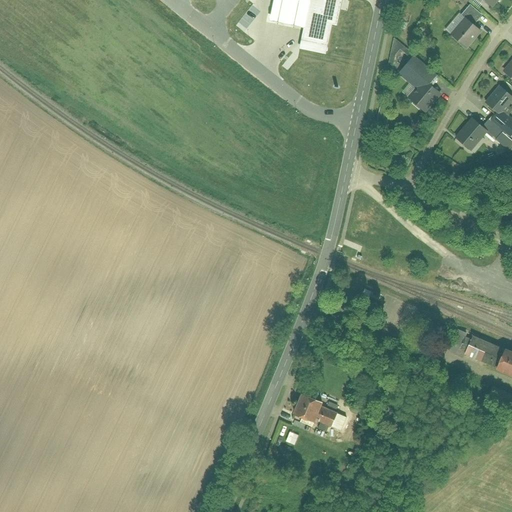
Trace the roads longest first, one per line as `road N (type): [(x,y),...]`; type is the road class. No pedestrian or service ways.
road 1 (tertiary): [(348,164),(326,255),(224,511)]
road 2 (unclassified): [(171,0),(319,113),(357,125)]
road 3 (residential): [(511,24),(404,191)]
road 4 (tertiary): [(384,0),(357,125)]
